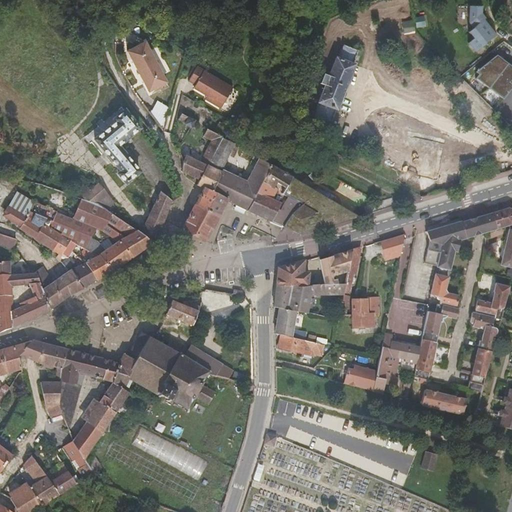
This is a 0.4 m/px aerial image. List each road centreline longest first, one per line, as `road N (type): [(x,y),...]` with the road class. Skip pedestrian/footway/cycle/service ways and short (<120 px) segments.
road 1 (residential): [(261,256),(262,392),(227,511)]
road 2 (secondary): [(511,187),(261,256)]
road 3 (secondary): [(261,256),(180,274),(42,325)]
road 4 (residential): [(42,325),(30,360),(38,431),(7,476)]
